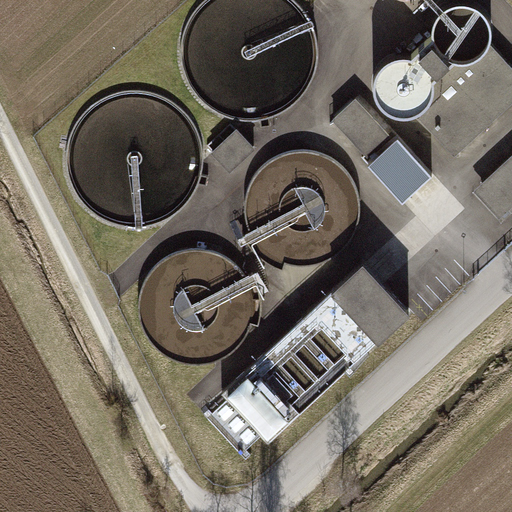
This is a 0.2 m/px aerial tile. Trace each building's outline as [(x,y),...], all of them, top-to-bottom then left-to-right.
[(408,0),(433,26),(434,13),(440,2),(442,0),(408,0)] [(442,42),(455,51),(471,51),(483,45),(491,33),(493,22),(490,9),(483,0),(442,0),(440,2),(434,13),(433,26),(442,42)] [(435,70),(455,51),(442,42),(433,26),(413,46),(435,70)] [(416,106),(416,111),(454,153),(511,100),(511,63),(492,42),(486,47),(483,45),(471,51),(455,51),(435,70),(436,82),(429,96),(416,106)] [(436,82),(435,70),(413,46),(399,45),(385,52),(375,64),(373,79),(378,94),(389,104),(402,108),(416,106),(429,96),(436,82)] [(392,131),(358,93),(334,115),(367,153),(392,131)] [(238,125),(213,148),(231,167),(256,144),(238,125)] [(432,169),(399,134),(372,159),(404,194),(432,169)] [(511,152),(476,186),(501,213),(511,202),(511,152)] [(365,254),(333,284),(334,286),(379,333),(380,334),(412,304),(379,268),(365,254)] [(334,286),(224,389),(228,393),(265,431),(269,437),(379,333),(334,286)] [(265,431),(228,393),(211,409),(247,448),(265,431)]
